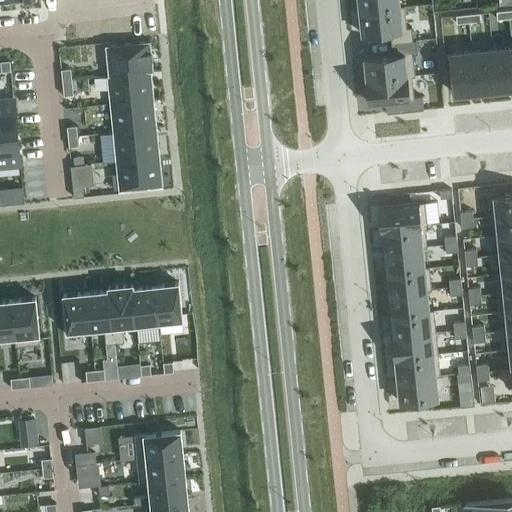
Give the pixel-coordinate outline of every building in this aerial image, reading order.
[(358,0),(359,11),(404,6),(404,5),(400,6),(398,0),(358,0)] [(404,6),(359,11),(360,21),(361,33),(390,30),(391,43),(413,40),(412,32),(411,27),(407,27),(405,15),(404,6)] [(508,10),(497,11),(497,19),(509,18),(508,10)] [(480,13),(468,14),(468,22),(480,21),(480,13)] [(468,14),(456,15),(456,23),(468,22),(468,14)] [(150,40),(105,45),(108,75),(153,70),(150,40)] [(392,55),(364,58),(365,70),(366,80),(415,75),(413,54),(417,54),(416,40),(413,40),(391,43),(392,55)] [(511,47),(492,49),(496,89),(511,87),(511,47)] [(492,49),(471,51),(476,92),(496,89),(492,49)] [(471,51),(450,54),(454,94),(476,92),(471,51)] [(10,60),(0,61),(0,62),(1,72),(11,71),(10,60)] [(70,68),(61,69),(62,79),(72,78),(70,68)] [(153,70),(108,75),(111,103),(152,99),(150,71),(153,71),(153,70)] [(415,75),(366,80),(367,90),(369,102),(397,99),(398,111),(423,109),(422,95),(414,96),(412,76),(415,76),(415,75)] [(72,78),(62,79),(63,95),(73,94),(72,78)] [(13,98),(0,99),(0,133),(17,131),(13,98)] [(152,99),(111,103),(114,132),(155,128),(152,99)] [(76,125),(67,126),(68,137),(77,136),(76,125)] [(155,128),(114,132),(117,161),(158,156),(155,128)] [(17,131),(0,133),(0,166),(20,164),(17,131)] [(77,136),(68,137),(69,147),(78,146),(77,136)] [(158,156),(117,161),(120,190),(146,187),(161,186),(158,156)] [(82,186),(73,187),(74,198),(84,196),(82,186)] [(440,198),(452,197),(451,189),(439,190),(440,198)] [(23,192),(14,193),(15,203),(24,202),(23,192)] [(511,194),(493,196),(496,216),(511,214),(511,194)] [(418,203),(379,206),(382,229),(420,225),(418,203)] [(460,211),(461,219),(473,218),(472,210),(460,211)] [(511,214),(496,216),(497,235),(511,233),(511,214)] [(461,227),(474,226),(473,218),(461,219),(461,227)] [(420,225),(382,229),(384,250),(422,246),(420,225)] [(511,233),(497,235),(499,254),(511,252),(511,233)] [(444,236),(445,244),(457,243),(456,235),(444,236)] [(457,243),(445,244),(446,252),(458,251),(457,243)] [(422,246),(384,250),(386,272),(424,268),(422,246)] [(465,258),(477,256),(476,248),(464,250),(465,258)] [(511,252),(499,254),(501,273),(511,272),(511,252)] [(465,266),(477,264),(477,256),(465,258),(465,266)] [(424,268),(386,272),(388,293),(427,289),(424,268)] [(511,272),(501,273),(503,292),(511,291),(511,272)] [(449,287),(461,286),(460,278),(448,279),(449,287)] [(178,282),(155,285),(159,326),(160,326),(159,321),(161,321),(182,319),(181,306),(178,282)] [(131,283),(109,286),(114,342),(124,341),(123,330),(136,328),(131,283)] [(132,283),(131,283),(136,328),(159,326),(155,285),(133,287),(132,283)] [(108,289),(86,292),(91,333),(104,332),(105,343),(114,342),(109,286),(108,286),(108,289)] [(461,286),(449,287),(450,295),(462,294),(461,286)] [(468,288),(468,296),(481,295),(480,287),(468,288)] [(427,289),(388,293),(390,315),(429,311),(427,289)] [(511,291),(503,292),(505,312),(511,310),(511,291)] [(86,292),(63,294),(67,336),(91,333),(86,292)] [(481,295),(468,296),(469,304),(481,303),(481,295)] [(35,297),(11,299),(16,341),(16,345),(40,343),(35,297)] [(0,342),(16,341),(11,299),(0,300),(0,342)] [(429,311),(390,315),(393,336),(431,332),(429,311)] [(454,330),(466,329),(465,321),(453,322),(454,330)] [(472,326),(472,334),(485,333),(484,325),(472,326)] [(454,338),(467,337),(466,329),(454,330),(454,338)] [(431,332),(393,336),(395,358),(433,354),(431,332)] [(473,342),(485,341),(485,333),(472,334),(473,342)] [(433,354),(395,358),(397,379),(435,375),(433,354)] [(172,361),(163,362),(164,373),(173,372),(172,361)] [(476,372),(489,371),(488,363),(476,364),(476,372)] [(150,364),(140,365),(141,375),(151,374),(150,364)] [(457,365),(458,373),(470,372),(469,364),(457,365)] [(104,369),(95,370),(96,380),(105,379),(104,369)] [(95,370),(85,371),(86,381),(96,380),(95,370)] [(489,379),(489,371),(476,372),(477,380),(489,379)] [(459,381),(471,380),(470,372),(458,373),(459,381)] [(52,374),(19,377),(20,387),(53,384),(52,374)] [(435,375),(397,379),(399,402),(438,398),(435,375)] [(19,377),(10,378),(11,388),(20,387),(19,377)] [(34,418),(21,419),(24,445),(37,444),(34,418)] [(180,430),(134,435),(136,458),(183,454),(180,430)] [(85,454),(75,455),(76,465),(86,464),(85,454)] [(183,454),(136,458),(139,481),(185,476),(183,454)] [(51,458),(41,459),(42,468),(52,467),(51,458)] [(86,464),(76,465),(77,474),(87,473),(86,464)] [(52,467),(42,468),(43,478),(53,476),(52,467)] [(145,495),(133,497),(134,504),(146,503),(187,499),(185,476),(139,481),(139,482),(144,482),(145,491),(145,495)] [(97,485),(98,495),(109,494),(108,484),(100,484),(97,485)] [(511,511),(511,498),(465,503),(465,511),(511,511)] [(188,511),(187,499),(146,503),(146,504),(151,504),(151,511),(188,511)] [(56,511),(56,503),(46,504),(46,511),(56,511)]
